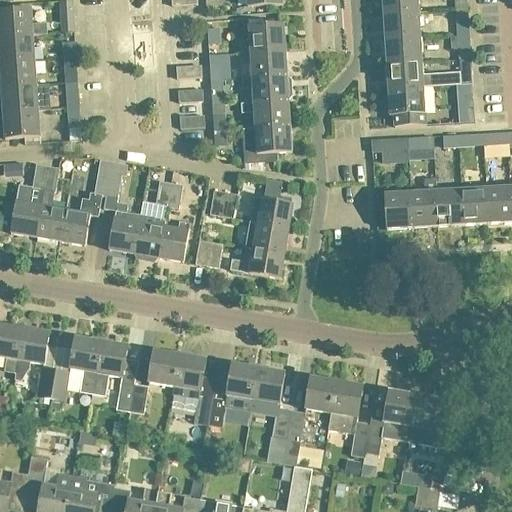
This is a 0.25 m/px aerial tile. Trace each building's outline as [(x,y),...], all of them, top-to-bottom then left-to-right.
[(198,7),(197,0),(172,0),(173,8),(198,7)] [(282,0),(246,0),(247,8),(283,6),(282,0)] [(383,0),(384,15),(419,13),(418,0),(383,0)] [(467,0),(447,0),(448,1),(455,0),(455,10),(468,10),(467,0)] [(61,3),(62,9),(60,9),(62,35),(74,34),(73,8),(72,2),(61,3)] [(17,6),(0,7),(0,38),(34,36),(47,35),(46,25),(33,26),(32,11),(30,11),(18,12),(17,6)] [(468,10),(455,10),(457,36),(470,35),(468,10)] [(421,38),(419,13),(384,15),(386,40),(421,38)] [(251,54),(286,52),(284,26),(249,28),(251,54)] [(220,30),(208,31),(209,46),(221,46),(220,30)] [(470,35),(457,36),(459,61),(472,60),(470,35)] [(35,61),(34,36),(0,38),(0,61),(0,64),(35,61)] [(422,63),(421,38),(386,40),(387,65),(422,63)] [(64,59),(76,59),(75,43),(63,44),(64,59)] [(288,77),(286,52),(251,54),(253,79),(288,77)] [(78,84),(76,59),(64,59),(66,85),(78,84)] [(35,61),(0,64),(2,89),(37,87),(35,61)] [(423,79),(422,63),(387,65),(389,90),(424,88),(423,79)] [(211,82),(223,81),(222,65),(210,67),(211,82)] [(201,69),(178,70),(178,81),(202,80),(201,69)] [(253,79),(253,80),(242,80),(242,91),(253,90),(254,97),(254,104),(289,103),(289,101),(292,97),(292,90),(288,87),(288,77),(253,79)] [(224,97),(223,81),(211,82),(212,97),(224,97)] [(460,86),(460,88),(456,88),(456,101),(463,101),(474,100),(473,85),(460,86)] [(37,87),(2,89),(4,114),(39,112),(37,87)] [(426,114),(424,88),(389,90),(391,116),(395,116),(396,128),(426,126),(426,114)] [(203,92),(179,94),(180,105),(203,104),(203,92)] [(67,110),(80,109),(79,94),(66,95),(67,110)] [(254,104),(254,105),(241,105),(241,115),(255,115),(256,129),(291,127),(289,103),(254,104)] [(453,123),(470,123),(469,104),(453,105),(453,123)] [(214,132),(226,131),(225,108),(212,109),(214,132)] [(80,109),(67,110),(70,143),(82,142),(80,109)] [(41,138),(39,112),(4,114),(6,140),(41,138)] [(204,118),(180,119),(181,131),(205,130),(204,118)] [(291,127),(256,129),(243,130),(245,166),(264,164),(263,155),(293,154),(291,127)] [(227,147),(226,131),(214,132),(215,147),(227,147)] [(510,146),(510,134),(495,135),(495,146),(510,146)] [(459,137),(460,148),(475,147),(474,136),(459,137)] [(460,148),(459,137),(444,138),(445,149),(460,148)] [(407,140),(408,162),(434,160),(433,139),(407,140)] [(66,212),(60,242),(85,247),(90,217),(98,219),(102,198),(106,199),(112,164),(100,162),(94,195),(90,195),(89,202),(82,201),(81,207),(80,215),(66,212)] [(112,164),(106,199),(118,201),(122,178),(126,178),(128,167),(112,164)] [(18,196),(15,212),(3,210),(0,230),(12,232),(11,234),(36,238),(41,208),(42,202),(42,200),(48,168),(37,166),(32,189),(19,186),(17,196),(18,196)] [(41,208),(36,238),(60,242),(66,212),(52,210),(53,202),(54,202),(55,194),(56,194),(60,171),(48,168),(42,200),(42,202),(41,208)] [(426,180),(426,193),(412,193),(414,228),(439,227),(436,180),(426,180)] [(462,191),(437,192),(437,180),(436,180),(439,227),(464,225),(462,191)] [(168,209),(172,185),(160,183),(156,207),(168,209)] [(183,187),(172,185),(168,209),(179,211),(183,187)] [(511,187),(488,189),(489,224),(511,222),(511,187)] [(489,224),(488,189),(462,191),(464,225),(489,224)] [(222,218),(226,194),(214,192),(210,216),(222,218)] [(414,228),(412,193),(386,195),(388,230),(414,228)] [(226,194),(222,218),(234,220),(238,197),(226,194)] [(258,225),(289,231),(293,206),(255,199),(253,210),(260,212),(258,225)] [(117,205),(115,213),(109,250),(134,255),(139,225),(141,217),(127,215),(128,207),(117,205)] [(139,225),(134,255),(144,256),(146,261),(154,262),(157,259),(159,259),(164,229),(165,221),(155,220),(153,227),(139,225)] [(164,229),(159,259),(184,263),(190,226),(179,224),(178,232),(164,229)] [(250,224),(246,248),(284,255),(289,231),(258,225),(250,224)] [(199,242),(195,266),(219,270),(223,247),(199,242)] [(246,248),(243,263),(233,261),(231,272),(242,274),(280,280),(284,255),(246,248)] [(15,376),(23,331),(0,326),(0,358),(7,360),(4,374),(15,376)] [(15,376),(14,381),(21,383),(29,370),(30,364),(44,367),(50,335),(23,331),(15,376)] [(96,375),(102,344),(76,340),(71,371),(84,373),(80,394),(93,396),(96,375)] [(96,375),(93,396),(91,405),(102,407),(104,398),(106,398),(110,378),(122,380),(128,348),(102,344),(96,375)] [(176,382),(180,357),(154,352),(149,384),(174,389),(172,397),(173,398),(176,382)] [(206,362),(180,357),(176,382),(173,398),(199,402),(194,426),(208,428),(213,400),(217,382),(203,380),(206,362)] [(259,369),(233,365),(227,402),(226,410),(251,415),(253,402),(259,369)] [(285,374),(259,369),(253,402),(280,406),(285,374)] [(52,401),(56,373),(43,371),(38,399),(52,401)] [(56,373),(52,401),(66,404),(68,392),(70,376),(56,373)] [(331,415),(337,383),(312,379),(306,411),(331,415)] [(331,415),(328,432),(354,437),(356,424),(357,420),(363,388),(337,383),(331,415)] [(130,414),(135,386),(121,384),(116,412),(130,414)] [(149,389),(135,386),(130,414),(144,417),(149,389)] [(364,460),(365,460),(364,466),(377,468),(379,456),(382,440),(407,444),(416,397),(390,392),(384,425),(384,428),(370,426),(364,460)] [(442,401),(416,397),(407,444),(449,451),(454,421),(439,419),(442,401)] [(213,400),(208,428),(209,428),(208,432),(221,435),(222,430),(223,424),(226,410),(227,402),(213,400)] [(287,441),(292,413),(278,411),(273,439),(287,441)] [(292,413),(287,441),(300,443),(305,415),(292,413)] [(356,424),(354,437),(351,458),(364,460),(370,426),(356,424)] [(287,441),(282,466),(296,469),(300,443),(287,441)] [(27,478),(21,511),(65,511),(67,508),(71,480),(58,477),(56,490),(42,488),(47,461),(31,458),(27,478)] [(347,462),(345,476),(360,479),(362,464),(347,462)] [(306,511),(313,472),(294,469),(292,481),(286,511),(306,511)] [(419,489),(430,491),(432,478),(403,473),(401,486),(419,489)] [(0,511),(5,511),(6,511),(8,511),(21,511),(27,478),(12,475),(10,487),(0,485),(0,511)] [(85,482),(71,480),(67,508),(65,511),(109,511),(114,489),(114,487),(99,484),(85,482)] [(114,489),(109,511),(153,511),(157,493),(144,491),(142,503),(128,501),(129,492),(114,489)] [(430,491),(419,489),(415,510),(427,511),(436,511),(440,493),(430,491)] [(157,493),(153,511),(198,511),(200,501),(185,499),(183,511),(169,508),(171,495),(157,493)] [(216,504),(200,501),(198,511),(242,511),(243,509),(231,507),(231,505),(216,502),(216,504)]
